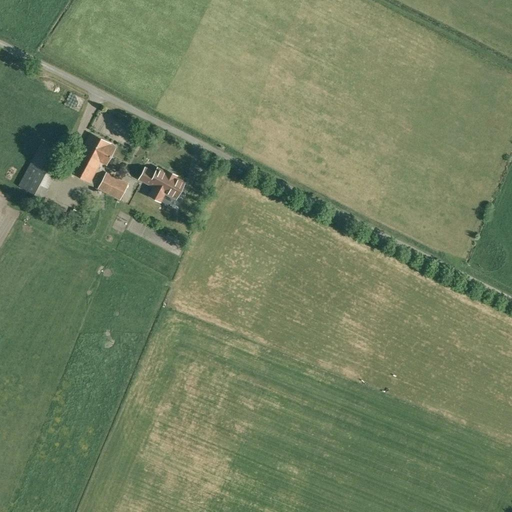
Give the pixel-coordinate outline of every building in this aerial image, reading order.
[(90,133),(70,172),(89,183),(100,162),(106,165),(115,148),(110,145),(110,144),(90,133)] [(55,176),(46,172),(56,153),(40,144),(19,185),(44,198),(55,176)] [(155,173),(145,168),(139,179),(154,187),(149,196),(154,198),(160,201),(164,192),(176,198),(184,183),(175,178),(176,176),(167,171),(166,173),(157,168),(155,173)] [(98,188),(103,191),(120,199),(128,184),(106,173),(98,188)] [(74,209),(68,219),(77,224),(82,214),(74,209)]
